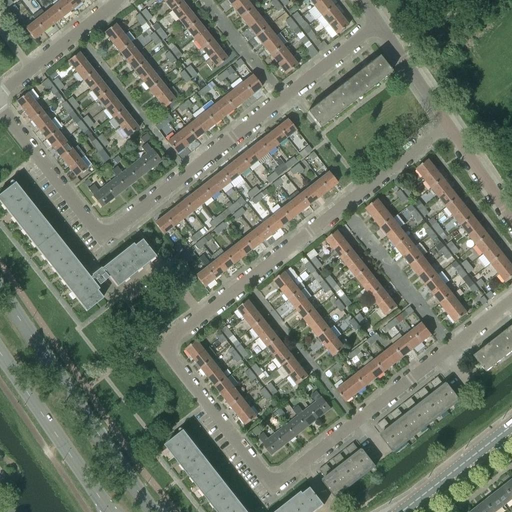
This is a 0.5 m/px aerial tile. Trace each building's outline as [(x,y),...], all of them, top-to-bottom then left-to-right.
[(62,0),(54,7),(63,18),(72,10),(63,0),(62,0)] [(63,0),(72,10),(81,3),(79,0),(63,0)] [(182,3),(180,0),(166,0),(164,2),(171,11),(182,3)] [(226,0),(233,9),(244,0),(226,0)] [(244,0),(233,9),(241,18),(253,9),(245,0),(244,0)] [(333,7),(327,0),(322,0),(314,7),(321,16),(333,7)] [(171,11),(179,21),(190,12),(182,3),(171,11)] [(53,25),(63,18),(54,7),(44,14),(53,25)] [(324,29),(329,26),(340,16),(333,7),(321,16),(317,20),(324,29)] [(241,18),(248,28),(260,18),(253,9),(241,18)] [(197,22),(190,12),(179,21),(186,30),(197,22)] [(292,16),(296,21),(300,18),(296,13),(292,16)] [(35,21),(44,33),(53,25),(44,14),(35,21)] [(348,26),(340,16),(329,26),(336,35),(348,26)] [(248,28),(256,37),(267,28),(260,18),(248,28)] [(293,23),(289,18),(285,22),(289,26),(293,23)] [(296,21),(299,26),(304,22),(300,18),(296,21)] [(34,40),(44,33),(35,21),(25,29),(34,40)] [(186,30),(194,40),(205,31),(197,22),(186,30)] [(144,32),(149,28),(145,23),(141,27),(140,28),(142,29),(144,32)] [(300,32),(293,23),(289,26),(292,31),(296,35),(300,32)] [(104,33),(112,43),(123,34),(115,25),(104,33)] [(275,37),(267,28),(256,37),(263,47),(275,37)] [(212,41),(205,31),(194,40),(201,49),(212,41)] [(311,32),(307,35),(310,40),(315,36),(311,32)] [(112,43),(119,52),(130,44),(123,34),(112,43)] [(263,47),(270,56),(282,47),(287,43),(283,38),(278,42),(275,37),(263,47)] [(308,42),(304,37),(300,41),(304,45),(308,42)] [(201,49),(209,59),(219,50),(212,41),(201,49)] [(323,42),(316,47),(320,52),(327,46),(323,42)] [(119,52),(126,62),(137,53),(130,44),(119,52)] [(310,53),(313,57),(317,54),(311,46),(306,50),(309,53),(310,53)] [(270,56),(278,65),(290,56),(282,47),(270,56)] [(227,60),(219,50),(209,59),(216,68),(227,60)] [(75,72),(86,63),(78,53),(67,62),(75,72)] [(145,63),(137,53),(126,62),(134,71),(145,63)] [(297,66),(290,56),(278,65),(286,75),(297,66)] [(379,57),(355,76),(367,91),(391,72),(379,57)] [(75,72),(83,81),(94,72),(86,63),(75,72)] [(134,71),(141,81),(152,72),(145,63),(134,71)] [(49,77),(52,81),(58,76),(57,75),(55,72),(49,77)] [(101,82),(94,72),(83,81),(90,90),(101,82)] [(141,81),(149,90),(160,81),(152,72),(141,81)] [(243,83),(252,95),(262,88),(252,76),(243,83)] [(343,110),(367,91),(355,76),(331,94),(343,110)] [(48,93),(50,91),(54,88),(47,79),(41,84),(48,93)] [(149,90),(156,100),(167,91),(160,81),(149,90)] [(90,90),(97,100),(108,91),(101,82),(90,90)] [(233,91),(243,103),(252,95),(243,83),(233,91)] [(24,112),(35,103),(33,101),(37,98),(31,90),(16,102),(24,112)] [(116,101),(108,91),(97,100),(105,109),(116,101)] [(175,101),(167,91),(156,100),(164,109),(175,101)] [(224,98),(233,110),(243,103),(233,91),(224,98)] [(343,110),(331,94),(307,113),(319,129),(343,110)] [(199,99),(196,95),(189,100),(193,104),(199,99)] [(214,105),(224,117),(233,110),(224,98),(214,105)] [(105,109),(112,119),(123,110),(116,101),(105,109)] [(42,112),(35,103),(24,112),(31,121),(42,112)] [(205,113),(214,125),(224,117),(214,105),(205,113)] [(131,119),(123,110),(112,119),(120,128),(131,119)] [(31,121),(39,131),(50,122),(42,112),(31,121)] [(195,120),(205,132),(214,125),(205,113),(195,120)] [(131,119),(120,128),(127,138),(138,129),(131,119)] [(186,128),(195,140),(205,132),(195,120),(186,128)] [(288,120),(278,128),(286,139),(296,131),(288,120)] [(57,131),(50,122),(39,131),(46,140),(57,131)] [(176,135),(186,147),(195,140),(186,128),(176,135)] [(286,139),(278,128),(268,135),(277,146),(286,139)] [(46,140),(53,149),(64,141),(57,131),(46,140)] [(140,139),(144,144),(151,138),(147,133),(140,139)] [(167,143),(176,155),(186,147),(176,135),(167,143)] [(268,135),(259,142),(267,153),(277,146),(268,135)] [(72,150),(64,141),(53,149),(61,159),(72,150)] [(259,142),(249,150),(258,161),(267,153),(259,142)] [(61,159),(68,168),(79,160),(72,150),(61,159)] [(139,159),(149,171),(160,162),(151,150),(139,159)] [(249,150),(240,157),(248,168),(258,161),(249,150)] [(240,157),(230,165),(239,176),(248,168),(240,157)] [(137,180),(149,171),(139,159),(128,168),(137,180)] [(87,169),(79,160),(68,168),(76,178),(87,169)] [(417,170),(424,179),(436,170),(429,160),(417,170)] [(230,165),(221,172),(230,183),(239,176),(230,165)] [(116,178),(125,189),(137,180),(128,168),(116,178)] [(444,179),(436,170),(424,179),(432,189),(444,179)] [(221,172),(211,179),(220,190),(230,183),(221,172)] [(319,180),(327,191),(337,184),(329,172),(319,180)] [(105,187),(114,198),(125,189),(116,178),(105,187)] [(87,188),(92,184),(88,179),(83,183),(87,188)] [(211,179),(202,187),(211,198),(220,190),(211,179)] [(432,189),(439,198),(451,189),(444,179),(432,189)] [(318,199),(327,191),(319,180),(309,187),(318,199)] [(99,289),(80,265),(15,183),(13,185),(0,195),(0,203),(86,312),(102,299),(96,291),(99,289)] [(406,194),(410,190),(407,185),(402,189),(406,194)] [(114,198),(105,187),(93,196),(102,208),(114,198)] [(202,187),(193,194),(201,205),(211,198),(202,187)] [(300,195),(308,206),(318,199),(309,187),(300,195)] [(459,198),(451,189),(439,198),(447,208),(459,198)] [(265,190),(260,194),(261,194),(264,198),(269,194),(265,190)] [(414,195),(410,190),(406,194),(410,198),(414,195)] [(399,199),(404,195),(400,191),(395,194),(399,199)] [(193,194),(183,202),(192,213),(201,205),(193,194)] [(299,213),(308,206),(300,195),(290,202),(299,213)] [(407,200),(404,195),(399,199),(403,204),(407,200)] [(447,208),(454,217),(466,207),(459,198),(447,208)] [(236,202),(240,206),(240,207),(245,203),(241,199),(236,202)] [(373,219),(385,209),(378,200),(366,209),(373,219)] [(183,202),(174,209),(182,220),(192,213),(183,202)] [(281,210),(290,221),(299,213),(290,202),(281,210)] [(421,212),(425,209),(422,204),(417,208),(421,212)] [(474,217),(466,207),(454,217),(461,226),(474,217)] [(174,209),(164,216),(173,227),(182,220),(174,209)] [(373,219),(381,228),(393,219),(385,209),(373,219)] [(414,218),(418,214),(415,209),(410,213),(414,218)] [(429,213),(425,209),(421,212),(424,217),(429,213)] [(280,228),(290,221),(281,210),(271,217),(280,228)] [(422,219),(418,214),(414,218),(417,223),(422,219)] [(164,216),(154,224),(163,235),(173,227),(164,216)] [(262,224),(271,236),(280,228),(271,217),(262,224)] [(461,226),(469,236),(481,226),(474,217),(461,226)] [(381,228),(388,238),(400,228),(393,219),(381,228)] [(436,231),(440,228),(436,223),(432,227),(436,231)] [(261,243),(271,236),(262,224),(252,232),(261,243)] [(488,236),(481,226),(469,236),(476,245),(488,236)] [(388,238),(396,247),(408,238),(400,228),(388,238)] [(433,233),(429,228),(425,232),(429,237),(433,233)] [(444,232),(440,228),(436,231),(439,236),(444,232)] [(334,250),(345,241),(337,231),(326,240),(334,250)] [(243,239),(252,250),(261,243),(252,232),(243,239)] [(437,238),(433,233),(429,237),(432,241),(437,238)] [(203,238),(207,242),(212,238),(209,234),(203,238)] [(476,245),(484,255),(496,245),(488,236),(476,245)] [(396,247),(403,257),(415,247),(408,238),(396,247)] [(242,258),(252,250),(243,239),(233,246),(242,258)] [(117,287),(155,257),(142,241),(134,247),(132,244),(101,268),(117,287)] [(334,250),(341,259),(352,250),(345,241),(334,250)] [(450,250),(455,247),(451,242),(447,245),(450,250)] [(435,247),(439,252),(444,247),(441,243),(435,247)] [(503,255),(496,245),(484,255),(491,264),(503,255)] [(178,254),(183,251),(179,246),(175,250),(178,254)] [(224,254),(233,265),(242,258),(233,246),(224,254)] [(403,257),(410,266),(423,257),(415,247),(403,257)] [(448,252),(444,247),(440,251),(444,255),(448,252)] [(458,251),(455,247),(450,250),(454,255),(458,251)] [(360,260),(352,250),(341,259),(349,269),(360,260)] [(452,257),(448,252),(444,255),(447,260),(452,257)] [(223,272),(233,265),(224,254),(214,261),(223,272)] [(491,264),(498,273),(511,264),(503,255),(491,264)] [(410,266),(418,276),(430,266),(423,257),(410,266)] [(367,269),(360,260),(349,269),(356,278),(367,269)] [(205,269),(214,280),(223,272),(214,261),(205,269)] [(465,269),(470,265),(466,261),(462,264),(465,269)] [(511,278),(511,265),(511,264),(498,273),(506,283),(511,278)] [(473,270),(470,265),(465,269),(469,274),(473,270)] [(418,276),(425,285),(437,276),(430,266),(418,276)] [(100,269),(91,276),(104,292),(109,287),(105,281),(108,279),(100,269)] [(204,287),(214,280),(205,269),(195,276),(204,287)] [(375,279),(367,269),(356,278),(364,287),(375,279)] [(466,275),(463,271),(458,274),(462,279),(466,275)] [(281,291),(292,282),(285,272),(274,281),(281,291)] [(299,278),(303,282),(308,278),(305,273),(299,278)] [(425,285),(433,295),(445,285),(437,276),(425,285)] [(476,283),(480,288),(490,280),(488,277),(482,281),(481,279),(476,283)] [(382,288),(375,279),(364,287),(371,297),(382,288)] [(300,292),(292,282),(281,291),(289,300),(300,292)] [(433,295),(440,304),(452,294),(445,285),(433,295)] [(478,290),(476,288),(474,285),(469,288),(473,293),(478,290)] [(390,298),(382,288),(371,297),(378,306),(390,298)] [(289,300),(296,310),(307,301),(300,292),(289,300)] [(486,295),(490,300),(494,297),(490,292),(486,295)] [(440,304),(447,313),(460,304),(452,294),(440,304)] [(483,305),(487,302),(483,297),(479,301),(483,305)] [(397,308),(390,298),(378,306),(386,316),(397,308)] [(237,309),(245,319),(256,310),(248,301),(237,309)] [(315,310),(307,301),(296,310),(304,319),(315,310)] [(467,314),(460,304),(447,313),(455,323),(467,314)] [(410,307),(405,311),(409,316),(413,312),(410,307)] [(264,320),(256,310),(245,319),(252,329),(264,320)] [(304,319),(311,329),(322,320),(315,310),(304,319)] [(391,322),(394,327),(399,323),(395,319),(391,322)] [(252,329),(260,338),(271,329),(264,320),(252,329)] [(330,329),(322,320),(311,329),(319,338),(330,329)] [(391,322),(386,326),(389,331),(394,327),(391,322)] [(511,353),(511,352),(511,325),(509,322),(504,325),(508,330),(499,338),(511,353)] [(422,323),(412,331),(422,343),(432,336),(422,323)] [(278,339),(271,329),(260,338),(267,347),(278,339)] [(319,338),(326,347),(337,339),(330,329),(319,338)] [(413,351),(422,343),(412,331),(403,338),(413,351)] [(376,334),(372,337),(375,342),(380,338),(376,334)] [(239,341),(242,345),(244,345),(249,341),(245,336),(239,341)] [(372,337),(370,339),(367,341),(371,345),(375,342),(372,337)] [(413,351),(403,338),(394,345),(403,358),(413,351)] [(487,372),(511,353),(499,338),(489,345),(485,340),(481,344),(484,349),(475,356),(487,372)] [(278,339),(267,347),(275,357),(286,348),(278,339)] [(345,349),(337,339),(326,347),(334,357),(345,349)] [(194,359),(205,351),(197,341),(186,349),(194,359)] [(394,365),(403,358),(394,345),(384,353),(394,365)] [(293,358),(286,348),(275,357),(282,366),(293,358)] [(361,353),(358,348),(353,352),(356,357),(361,353)] [(194,359),(201,369),(212,360),(205,351),(194,359)] [(356,357),(353,352),(348,356),(352,360),(356,357)] [(394,365),(384,353),(375,360),(384,373),(394,365)] [(282,366),(290,376),(301,367),(293,358),(282,366)] [(201,369),(209,378),(220,370),(212,360),(201,369)] [(375,380),(384,373),(375,360),(365,368),(375,380)] [(342,368),(339,363),(334,367),(337,371),(342,368)] [(308,377),(301,367),(290,376),(297,386),(308,377)] [(337,371),(334,367),(329,371),(333,375),(337,371)] [(375,380),(365,368),(356,375),(366,387),(375,380)] [(265,376),(259,369),(255,372),(261,379),(265,376)] [(209,378),(216,388),(227,379),(220,370),(209,378)] [(356,395),(366,387),(356,375),(346,382),(356,395)] [(434,380),(454,406),(461,400),(448,384),(447,384),(445,387),(438,378),(438,377),(434,380)] [(216,388),(223,397),(234,388),(227,379),(216,388)] [(428,386),(447,411),(454,406),(434,380),(428,386)] [(264,384),(270,391),(274,388),(271,384),(268,381),(264,384)] [(356,395),(346,382),(336,390),(346,402),(356,395)] [(421,391),(440,416),(447,411),(428,386),(421,391)] [(223,397),(231,407),(242,398),(234,388),(223,397)] [(414,396),(434,421),(440,416),(421,391),(414,396)] [(316,402),(310,407),(319,419),(331,410),(321,398),(317,392),(311,396),(316,402)] [(303,401),(297,394),(294,396),(300,403),(303,401)] [(408,401),(427,426),(434,421),(414,396),(408,401)] [(231,407),(238,416),(249,407),(242,398),(231,407)] [(401,407),(420,432),(427,426),(408,401),(401,407)] [(298,406),(293,410),(297,417),(298,416),(307,428),(319,419),(310,407),(303,412),(298,406)] [(257,417),(249,407),(238,416),(246,426),(257,417)] [(394,412),(414,437),(420,432),(401,407),(394,412)] [(387,417),(407,442),(414,437),(394,412),(387,417)] [(297,417),(286,425),(296,437),(307,428),(298,416),(297,417)] [(381,422),(400,447),(407,442),(387,417),(381,422)] [(381,436),(393,453),(400,447),(381,422),(377,425),(377,426),(377,425),(384,434),(381,436)] [(284,446),(296,437),(286,425),(275,434),(284,446)] [(251,432),(255,438),(261,433),(256,428),(251,432)] [(249,511),(225,481),(186,431),(183,433),(166,446),(217,511),(249,511)] [(264,433),(258,437),(263,444),(272,455),(284,446),(275,434),(268,439),(264,433)] [(349,446),(369,472),(376,466),(363,450),(360,452),(354,444),(354,443),(349,446)] [(369,472),(349,446),(343,452),(362,477),(369,472)] [(336,457),(356,482),(362,477),(343,452),(336,457)] [(329,462),(349,487),(356,482),(336,457),(329,462)] [(342,492),(349,487),(329,462),(323,467),(342,492)] [(323,481),(335,498),(342,492),(323,467),(319,470),(319,471),(319,470),(326,479),(323,481)] [(511,495),(504,486),(495,494),(504,506),(511,499),(511,495)] [(304,494),(302,493),(301,492),(275,511),(315,511),(324,505),(311,489),(304,494)] [(495,494),(486,501),(494,511),(496,511),(504,506),(495,494)] [(494,511),(486,501),(476,508),(478,511),(494,511)]
